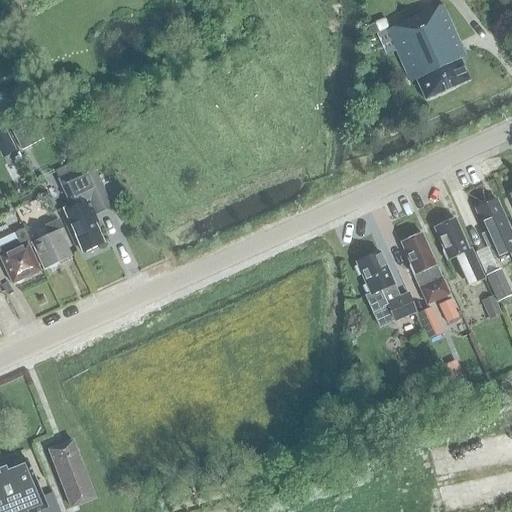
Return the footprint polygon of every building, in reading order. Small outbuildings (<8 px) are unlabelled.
[(424,102),(469,81),(460,62),(464,60),(439,9),(387,33),(386,30),(376,35),(385,55),(395,50),(411,85),(415,83),(424,102)] [(30,117),(10,128),(21,150),(42,139),(30,117)] [(0,132),(0,148),(4,157),(16,152),(6,130),(0,132)] [(82,253),(103,244),(91,217),(111,207),(91,163),(58,178),(70,205),(62,209),(82,253)] [(511,235),(511,236),(496,201),(474,210),(485,234),(480,235),(486,248),(489,247),(495,260),(509,253),(511,260),(511,235)] [(482,280),(468,252),(454,219),(433,229),(442,249),(441,253),(446,262),(455,258),(459,267),(468,286),(482,280)] [(31,243),(33,247),(44,270),(46,269),(50,270),(56,267),(57,264),(71,257),(58,231),(62,229),(58,220),(44,226),(48,235),(31,243)] [(33,247),(31,243),(31,244),(24,229),(14,234),(17,241),(0,248),(0,264),(10,286),(15,284),(18,284),(23,282),(24,279),(40,272),(29,249),(33,247)] [(448,295),(421,234),(400,244),(409,264),(408,268),(412,277),(413,276),(426,305),(448,295)] [(379,253),(355,264),(369,293),(370,295),(364,298),(371,313),(386,307),(393,322),(415,313),(407,294),(399,298),(398,295),(383,262),(379,253)] [(496,303),(511,296),(500,270),(484,277),(496,303)] [(488,320),(501,315),(493,296),(481,301),(488,320)] [(458,319),(450,300),(437,305),(446,325),(458,319)] [(428,341),(443,335),(431,308),(416,315),(428,341)] [(464,386),(460,377),(449,381),(453,391),(464,386)] [(70,509),(94,500),(94,499),(72,442),(48,451),(70,509)] [(26,460),(0,469),(0,511),(38,511),(46,509),(26,460)]
